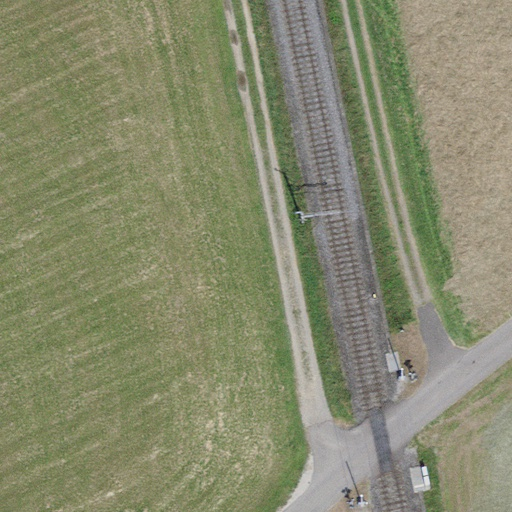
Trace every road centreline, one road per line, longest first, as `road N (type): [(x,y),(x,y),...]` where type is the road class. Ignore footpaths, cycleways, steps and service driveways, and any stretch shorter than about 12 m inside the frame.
road 1 (track): [(237,0),(336,484)]
road 2 (track): [(354,0),(394,196),(452,386)]
road 3 (unclassified): [(308,511),(511,339)]
road 4 (unknown): [(452,386),(467,511)]
